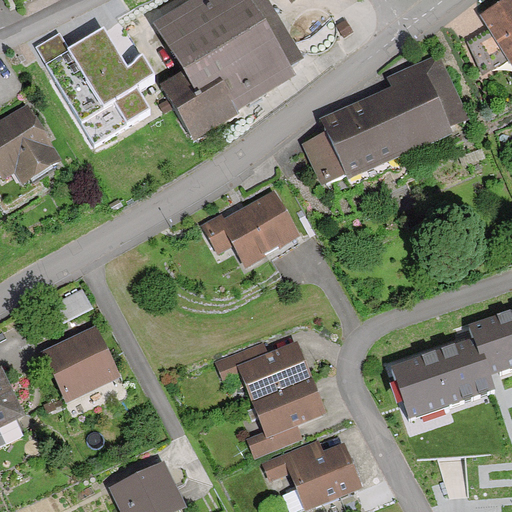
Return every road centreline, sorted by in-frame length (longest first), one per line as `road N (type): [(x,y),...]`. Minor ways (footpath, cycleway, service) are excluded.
road 1 (residential): [(0,301),(314,100),(406,27)]
road 2 (residential): [(511,279),(363,332),(350,366),(357,395),(420,511)]
